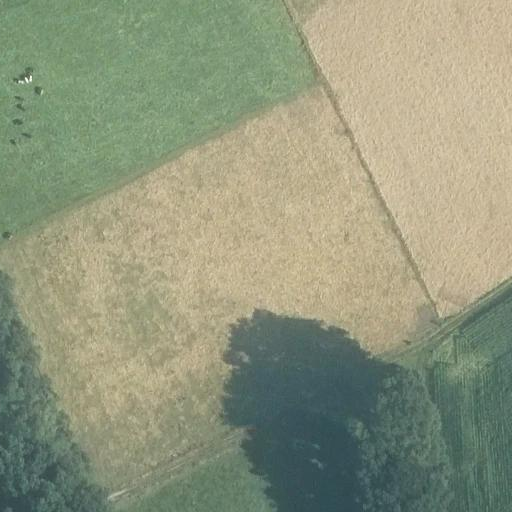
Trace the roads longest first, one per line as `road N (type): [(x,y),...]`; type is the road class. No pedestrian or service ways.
road 1 (track): [(511,287),(418,349),(76,511)]
road 2 (track): [(0,297),(85,503)]
road 3 (track): [(429,511),(418,349)]
